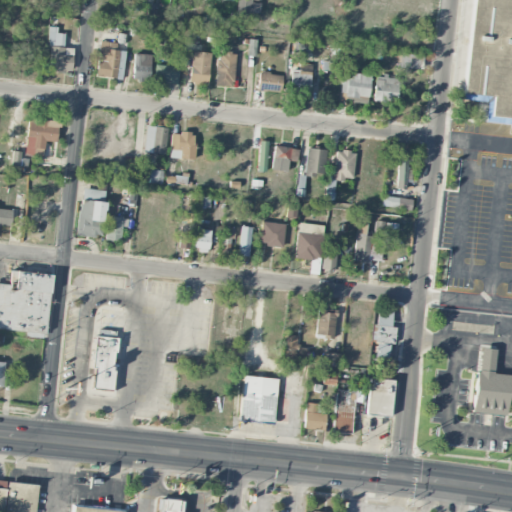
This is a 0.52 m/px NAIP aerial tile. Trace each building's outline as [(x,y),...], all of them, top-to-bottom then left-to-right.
[(259,15),(260,3),(252,2),(251,0),(238,0),(237,14),(259,15)] [(511,120),(511,0),(472,0),(463,96),(488,99),(486,118),(511,120)] [(71,72),(72,47),(64,47),(64,33),(56,33),(57,26),(49,26),(47,72),(71,72)] [(247,55),(256,56),(256,39),(248,39),(247,55)] [(125,51),(117,50),(117,42),(99,41),(96,76),(117,78),(117,73),(123,74),(125,51)] [(189,81),(208,82),(209,52),(202,52),(202,43),(184,42),(183,57),(190,57),(189,81)] [(234,52),(217,51),(215,86),(233,86),(234,52)] [(133,80),(149,80),(150,54),(133,53),(133,80)] [(399,68),(422,69),(422,54),(399,53),(399,68)] [(177,83),(178,66),(155,65),(154,82),(177,83)] [(310,72),(290,71),(289,93),(309,94),(310,72)] [(258,90),(280,91),(281,73),(258,72),(258,90)] [(368,101),(369,74),(341,73),(340,100),(368,101)] [(374,75),(373,100),(396,102),(398,77),(374,75)] [(59,121),(27,118),(24,156),(43,157),(44,140),(57,141),(59,121)] [(144,152),(165,153),(166,127),(146,126),(144,152)] [(170,132),(170,158),(193,159),(193,132),(170,132)] [(266,141),(258,140),(257,165),(265,166),(266,141)] [(271,170),(293,172),(295,149),(288,148),(288,143),(274,141),(271,170)] [(325,149),(306,148),(304,176),(324,176),(325,149)] [(335,150),(333,180),(344,181),(344,178),(353,178),(354,151),(335,150)] [(28,158),(20,157),(20,152),(12,151),(11,165),(27,167),(28,158)] [(407,154),(397,153),(396,188),(406,189),(407,154)] [(161,184),(162,170),(149,169),(149,183),(161,184)] [(187,176),(166,173),(165,181),(185,185),(187,176)] [(334,179),(326,179),(325,195),(333,196),(334,179)] [(105,190),(81,188),(77,234),(101,237),(105,190)] [(382,205),(410,211),(412,200),(384,194),(382,205)] [(199,206),(209,207),(209,196),(199,196),(199,206)] [(295,217),(296,208),(287,207),(286,215),(295,217)] [(0,226),(10,227),(11,209),(0,208),(0,226)] [(193,212),(183,210),(181,226),(191,227),(193,212)] [(120,241),(122,217),(107,216),(105,239),(120,241)] [(381,236),(365,235),(366,217),(355,217),(355,262),(369,262),(369,260),(381,260),(381,236)] [(283,246),(284,223),(260,222),(259,245),(283,246)] [(295,258),(320,259),(321,224),(296,223),(295,258)] [(237,255),(248,256),(252,227),(241,225),(237,255)] [(234,238),(234,228),(223,227),(223,237),(234,238)] [(209,229),(194,228),(194,250),(209,251),(209,229)] [(179,247),(189,247),(190,233),(180,233),(179,247)] [(337,240),(323,239),(322,269),(336,269),(337,240)] [(0,329),(45,334),(51,273),(10,269),(8,283),(0,282),(0,329)] [(373,342),(376,342),(374,361),(387,361),(389,344),(393,344),(394,327),(391,327),(392,310),(375,308),(373,342)] [(314,337),(333,339),(336,312),(317,310),(314,337)] [(90,388),(112,390),(117,329),(95,328),(90,388)] [(305,359),(305,346),(296,346),(296,335),(283,335),(282,358),(305,359)] [(472,411),(505,415),(509,374),(493,372),(495,348),(478,346),(472,411)] [(339,353),(321,352),(320,365),(338,367),(339,353)] [(239,420),(274,423),(278,377),(243,374),(239,420)] [(366,415),(390,416),(392,379),(368,378),(366,415)] [(349,433),(354,401),(362,402),(364,392),(337,389),(331,431),(349,433)] [(317,404),(305,402),(302,428),(323,430),(325,414),(316,412),(317,404)] [(0,511),(3,511),(33,511),(36,483),(0,479),(0,511)] [(155,511),(187,511),(189,500),(157,496),(155,511)]
